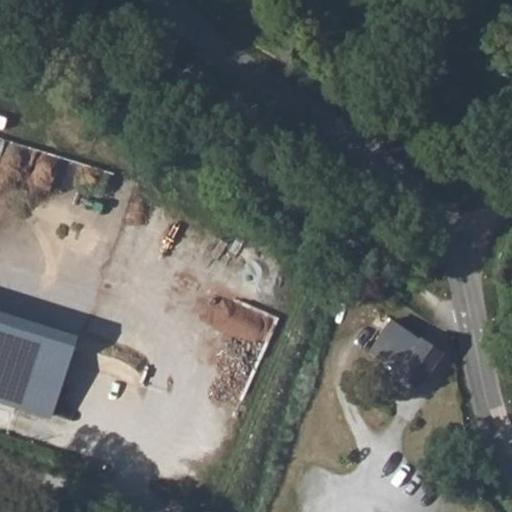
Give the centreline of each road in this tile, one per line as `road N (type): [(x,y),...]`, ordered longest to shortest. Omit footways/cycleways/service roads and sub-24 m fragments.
road 1 (tertiary): [(162,0),(204,41),(380,166),(444,232),(485,393),(511,457)]
road 2 (unclassified): [(0,469),(130,511)]
